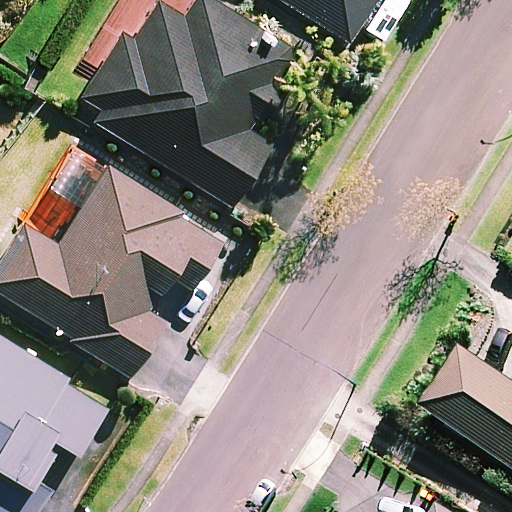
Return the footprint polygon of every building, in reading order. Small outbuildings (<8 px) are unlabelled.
[(297,61),(202,0),(188,0),(182,10),(166,0),(155,0),(135,32),(124,25),(75,101),(230,202),(271,139),(254,128),(297,61)] [(287,0),(350,39),(374,0),(287,0)] [(222,236),(107,159),(56,236),(24,216),(0,252),(0,284),(129,371),(165,317),(147,305),(169,270),(190,284),(222,236)] [(0,511),(32,511),(52,482),(36,471),(60,437),(77,448),(106,405),(0,333),(0,511)] [(511,379),(475,353),(435,410),(511,464),(511,379)] [(455,511),(441,503),(435,511),(455,511)]
